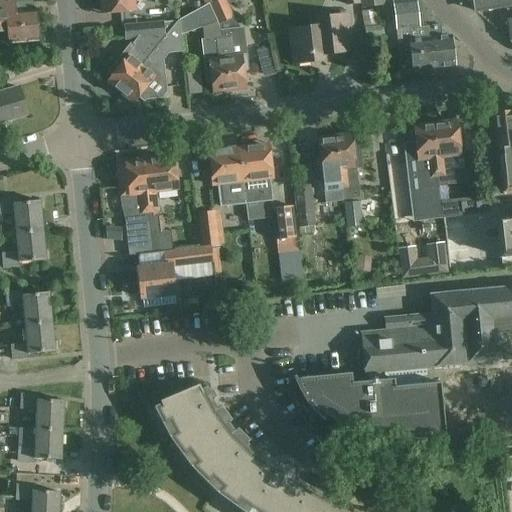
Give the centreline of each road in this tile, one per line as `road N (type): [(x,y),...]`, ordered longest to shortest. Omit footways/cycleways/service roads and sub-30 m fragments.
road 1 (residential): [(511,84),(219,119),(80,146)]
road 2 (residential): [(93,511),(99,361),(80,146)]
road 3 (residential): [(80,146),(66,0)]
